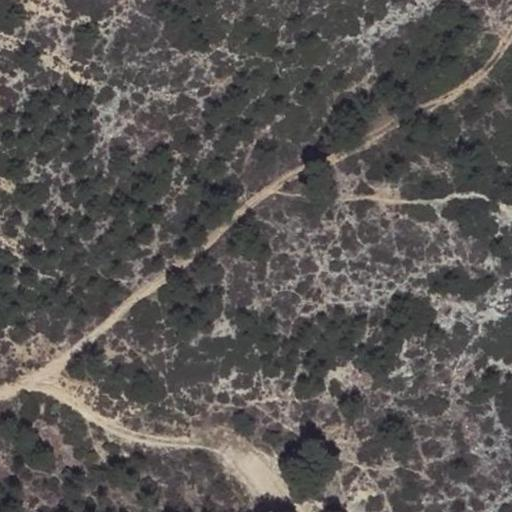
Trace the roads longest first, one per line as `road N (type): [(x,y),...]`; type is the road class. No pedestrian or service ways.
road 1 (track): [(39,384),(268,189),(433,101),(494,62),(511,39)]
road 2 (track): [(0,390),(39,384),(154,439),(194,440)]
